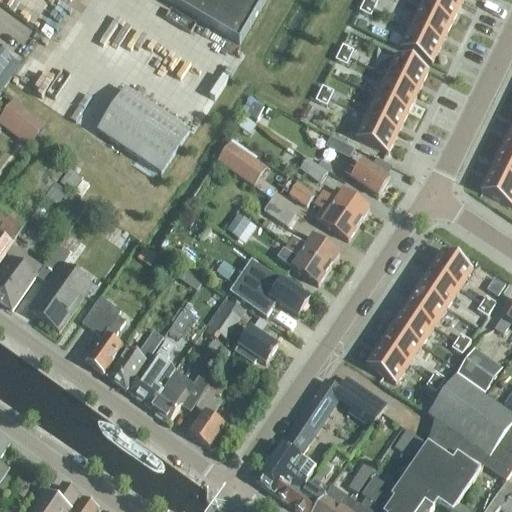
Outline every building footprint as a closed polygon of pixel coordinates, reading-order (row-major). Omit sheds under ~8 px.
[(159,0),(239,46),(266,0),(159,0)] [(363,7),(374,13),(377,5),(367,0),(363,7)] [(452,25),(462,6),(462,5),(451,0),(424,0),(420,10),(452,26),(453,25),(452,25)] [(360,15),(370,20),(374,13),(363,7),(360,15)] [(442,45),(452,26),(420,10),(410,30),(442,46),(443,45),(442,45)] [(442,47),(442,46),(410,30),(401,49),(400,52),(431,67),(442,47)] [(339,56),(350,62),(354,54),(343,49),(339,56)] [(0,83),(14,64),(0,54),(0,83)] [(336,64),(346,69),(350,62),(339,56),(336,64)] [(418,94),(428,74),(396,58),(386,79),(418,95),(419,94),(418,94)] [(418,96),(418,95),(386,79),(376,100),(408,116),(409,115),(408,115),(418,96)] [(319,98),(330,103),(333,96),(323,90),(319,98)] [(161,177),(190,134),(127,93),(98,135),(161,177)] [(316,105),(326,110),(330,103),(319,98),(316,105)] [(398,135),(408,116),(376,100),(366,120),(398,136),(399,135),(398,135)] [(46,130),(13,105),(0,121),(0,128),(29,151),(46,130)] [(257,126),(264,112),(252,106),(245,120),(257,126)] [(388,157),(398,137),(398,136),(366,120),(356,142),(388,157)] [(511,158),(511,133),(510,132),(500,153),(511,158)] [(266,172),(229,147),(217,165),(254,189),(266,172)] [(511,183),(511,158),(500,153),(490,173),(511,183)] [(32,218),(67,170),(48,156),(13,203),(32,218)] [(307,162),(299,173),(319,186),(327,176),(307,162)] [(389,184),(362,165),(357,173),(350,169),(345,177),(378,200),(389,184)] [(72,195),(82,181),(70,172),(60,186),(72,195)] [(511,183),(490,173),(480,194),(511,209),(511,183)] [(306,212),(315,199),(297,187),(288,200),(306,212)] [(319,201),(359,229),(369,213),(342,195),(336,204),(323,195),(319,201)] [(0,233),(14,244),(30,221),(0,198),(0,233)] [(77,222),(86,208),(77,201),(67,215),(77,222)] [(348,244),(359,229),(319,201),(314,208),(322,213),(315,222),(348,244)] [(287,231),(295,219),(272,203),(264,215),(287,231)] [(251,225),(238,216),(225,236),(238,245),(251,225)] [(12,249),(12,248),(0,238),(0,265),(6,257),(12,249)] [(288,246),(329,274),(339,258),(312,240),(306,248),(293,239),(288,246)] [(329,274),(288,246),(278,262),(291,271),(318,290),(329,274)] [(12,249),(6,257),(10,261),(0,275),(0,306),(12,314),(36,280),(43,271),(12,249)] [(58,335),(90,290),(62,269),(70,258),(58,249),(43,271),(36,280),(47,288),(29,315),(58,335)] [(459,292),(472,273),(443,253),(430,272),(429,273),(459,292)] [(459,292),(429,273),(417,291),(416,291),(446,311),(459,292)] [(309,303),(270,277),(259,293),(270,301),(298,320),(309,303)] [(247,307),(255,298),(238,286),(231,296),(247,307)] [(434,330),(446,311),(416,291),(416,292),(405,310),(404,310),(434,330)] [(120,315),(101,301),(81,328),(101,342),(84,366),(104,380),(123,353),(109,343),(113,338),(115,340),(125,326),(117,320),(120,315)] [(481,308),(491,314),(495,308),(485,301),(481,308)] [(226,343),(245,316),(227,304),(208,331),(226,343)] [(477,314),(486,321),(491,314),(481,308),(477,314)] [(434,330),(404,310),(403,311),(404,311),(392,329),(391,329),(421,349),(434,330)] [(182,338),(194,321),(183,314),(172,330),(182,338)] [(511,315),(507,322),(504,320),(495,334),(502,339),(511,326),(511,327),(511,315)] [(421,349),(391,329),(391,330),(379,348),(378,348),(408,368),(421,349)] [(265,369),(277,351),(250,332),(234,355),(253,368),(257,363),(265,369)] [(153,336),(136,359),(127,353),(107,382),(126,396),(163,343),(153,336)] [(456,346),(466,352),(470,346),(460,339),(456,346)] [(225,364),(230,357),(212,345),(207,352),(225,364)] [(451,352),(461,359),(466,352),(456,346),(451,352)] [(408,368),(378,348),(378,349),(366,368),(395,388),(408,368)] [(456,379),(484,399),(502,373),(474,353),(456,379)] [(171,362),(162,356),(132,399),(151,413),(175,377),(166,370),(171,362)] [(175,377),(151,413),(170,426),(181,410),(190,417),(211,386),(201,379),(194,389),(175,377)] [(430,383),(440,390),(445,383),(435,377),(430,383)] [(511,417),(498,408),(484,399),(456,379),(437,406),(429,418),(428,419),(434,423),(427,449),(411,472),(396,495),(383,511),(433,511),(437,507),(444,511),(455,511),(484,470),(506,484),(511,476),(511,417)] [(426,390),(436,397),(440,390),(430,383),(426,390)] [(299,461),(337,405),(350,414),(347,418),(370,433),(386,409),(363,393),(355,405),(325,385),(282,449),(256,486),(292,511),(293,511),(310,488),(306,486),(316,472),(299,461)] [(209,452),(224,429),(211,421),(221,406),(207,396),(197,411),(204,416),(189,439),(209,452)] [(426,398),(418,410),(429,418),(437,406),(426,398)] [(411,472),(427,449),(406,434),(394,451),(409,460),(404,467),(411,472)] [(358,497),(376,469),(367,464),(348,491),(358,497)] [(293,511),(315,511),(329,493),(320,487),(324,480),(326,481),(331,474),(323,469),(310,488),(293,511)] [(381,511),(383,511),(396,495),(374,480),(362,498),(366,501),(360,511),(353,506),(349,511),(378,511),(379,510),(381,511)] [(511,511),(511,489),(506,486),(488,511),(511,511)] [(70,511),(79,501),(61,489),(52,502),(43,495),(30,511),(70,511)] [(349,511),(353,506),(331,490),(329,493),(315,511),(349,511)] [(95,511),(81,503),(74,511),(95,511)]
